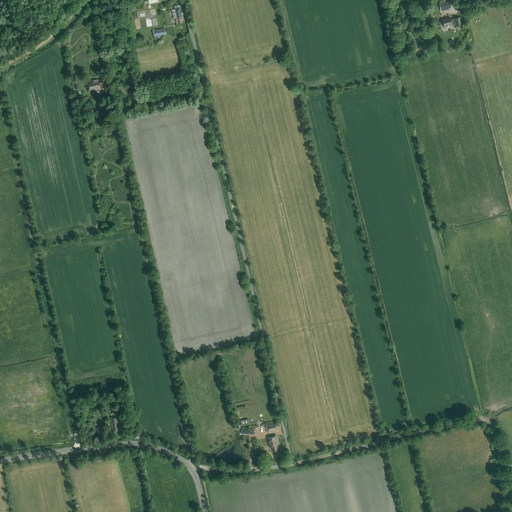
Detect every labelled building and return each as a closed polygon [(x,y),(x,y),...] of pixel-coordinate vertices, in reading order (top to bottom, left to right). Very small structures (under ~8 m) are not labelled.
[(450,2),(439,4),(441,11),(449,10),(449,9),(451,8),(450,2)] [(182,21),(184,21),(184,17),(183,17),(181,7),(172,9),(174,19),(175,19),(176,24),(183,23),(182,21)] [(141,27),(158,25),(156,9),(139,11),(141,27)] [(462,25),(460,17),(450,20),(450,18),(443,20),(444,27),(452,25),(455,24),(456,27),(462,25)] [(164,28),(153,30),(154,37),(154,38),(159,37),(159,36),(166,35),(164,28)] [(100,79),(87,82),(89,92),(97,90),(97,89),(99,89),(102,89),(102,85),(105,84),(104,80),(100,80),(100,79)] [(118,428),(119,428),(117,416),(110,418),(112,429),(113,429),(114,431),(118,430),(118,428)] [(265,425),(266,431),(275,429),(274,423),(265,425)] [(273,451),(278,450),(277,444),(278,443),(276,435),(267,437),(269,447),(272,446),(273,451)]
